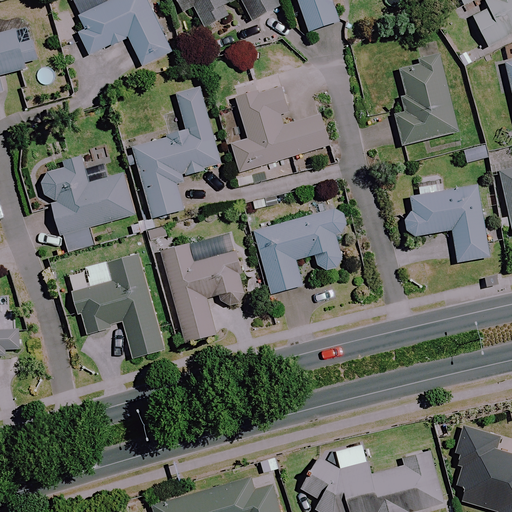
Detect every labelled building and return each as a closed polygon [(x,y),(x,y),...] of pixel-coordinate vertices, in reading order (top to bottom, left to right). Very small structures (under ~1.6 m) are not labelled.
[(174,52),(148,0),(119,0),(110,5),(107,0),(79,0),(75,2),(88,30),(81,33),(93,56),(131,37),(145,66),(174,52)] [(283,8),(278,0),(178,0),(186,15),(197,10),(207,30),(230,19),(225,9),(243,0),(254,22),(283,8)] [(299,0),(311,33),(340,23),(331,0),(299,0)] [(511,0),(462,0),(466,5),(476,0),(487,0),(492,9),(475,18),(490,47),(511,36),(511,0)] [(0,36),(0,94),(5,93),(1,77),(42,66),(32,28),(0,36)] [(459,133),(441,58),(401,68),(412,112),(397,116),(405,147),(459,133)] [(293,113),(285,85),(238,99),(249,140),(233,145),(241,173),(333,146),(325,116),(285,128),(282,117),(293,113)] [(223,165),(202,89),(179,95),(190,134),(135,150),(155,219),(186,211),(178,185),(186,176),(223,165)] [(99,182),(90,151),(40,165),(50,199),(53,199),(69,253),(102,244),(97,227),(138,215),(126,174),(99,182)] [(511,171),(501,174),(511,222),(511,171)] [(493,258),(479,185),(411,198),(414,215),(407,216),(411,238),(454,230),(460,264),(493,258)] [(349,231),(343,209),(256,233),(273,295),(304,287),(297,261),(317,255),(322,272),(344,266),(336,234),(349,231)] [(195,264),(191,247),(165,254),(189,343),(220,335),(210,299),(222,295),(226,308),(250,301),(237,253),(195,264)] [(165,351),(138,257),(87,271),(93,290),(76,295),(88,337),(125,327),(134,360),(165,351)] [(9,351),(22,350),(20,330),(0,331),(0,357),(10,356),(9,351)] [(462,459),(457,490),(466,488),(467,503),(496,511),(511,511),(511,451),(497,450),(502,437),(462,431),(458,459),(462,459)] [(319,458),(317,463),(303,490),(320,499),(322,511),(423,511),(445,506),(431,453),(404,460),(406,466),(374,475),(371,463),(344,470),(319,458)] [(256,492),(253,479),(155,505),(156,511),(283,511),(276,487),(256,492)]
